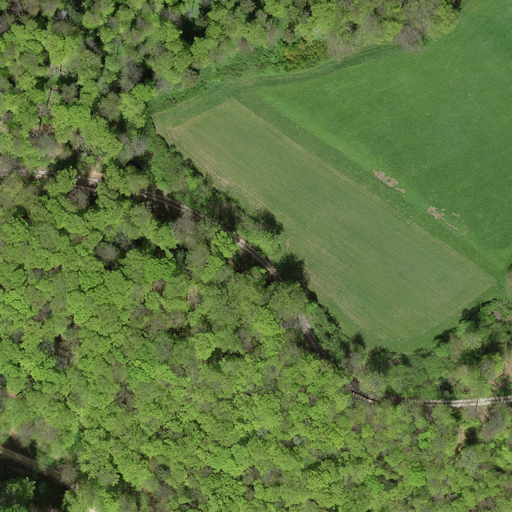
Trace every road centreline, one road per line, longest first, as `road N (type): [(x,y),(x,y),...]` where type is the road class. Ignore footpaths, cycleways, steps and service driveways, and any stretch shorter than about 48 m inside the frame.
road 1 (track): [(0,171),(127,186),(211,222),(260,258),(338,375),(372,396),(418,403),(511,398)]
road 2 (track): [(171,511),(81,427),(0,390)]
